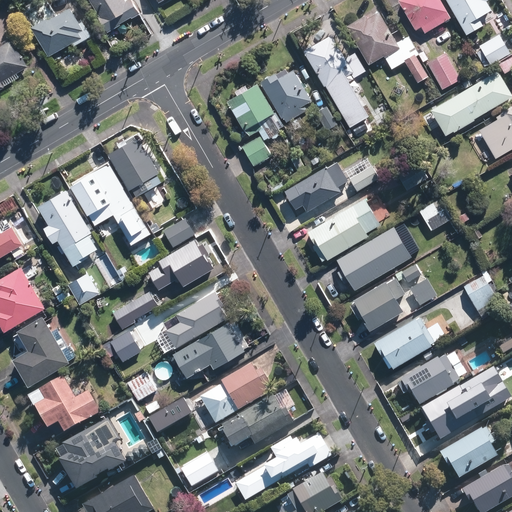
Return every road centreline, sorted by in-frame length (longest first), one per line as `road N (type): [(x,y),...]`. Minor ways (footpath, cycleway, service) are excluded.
road 1 (residential): [(413,511),(156,70)]
road 2 (residential): [(156,70),(0,162)]
road 3 (residential): [(277,0),(156,70)]
